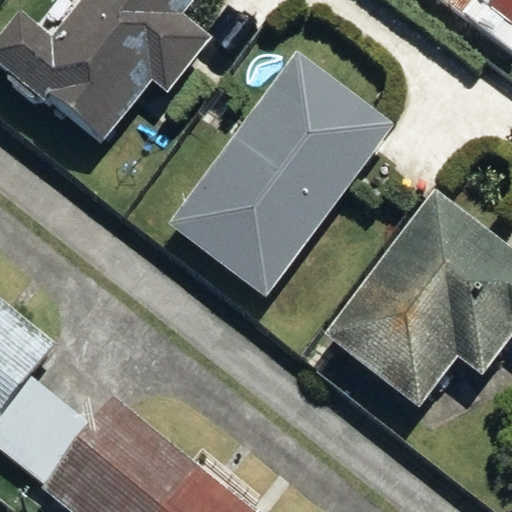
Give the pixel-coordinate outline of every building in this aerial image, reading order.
[(0,53),(0,93),(35,124),(41,117),(94,163),(148,102),(161,114),(210,58),(196,46),(178,30),(204,0),(61,0),(28,39),(19,31),(0,53)] [(488,21),(511,39),(511,0),(424,0),(434,7),(436,3),(477,35),(488,21)] [(247,275),(314,326),(389,227),(323,175),(247,275)] [(334,358),(426,427),(466,376),(491,394),(511,367),(511,264),(444,213),(334,358)] [(0,311),(0,437),(60,359),(0,311)] [(319,385),(337,361),(302,333),(283,358),(319,385)] [(238,511),(122,421),(52,510),(54,511),(238,511)]
